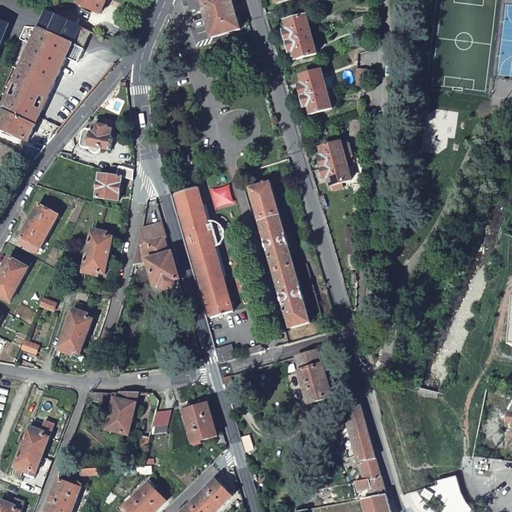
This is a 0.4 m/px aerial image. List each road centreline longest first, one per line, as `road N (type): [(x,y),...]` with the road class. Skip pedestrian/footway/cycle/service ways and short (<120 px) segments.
road 1 (secondary): [(403,511),(253,0)]
road 2 (unclassified): [(154,171),(141,184),(118,304),(87,383)]
road 3 (residential): [(136,64),(123,67),(37,168),(0,234)]
road 4 (tertiary): [(154,171),(214,372)]
road 5 (residential): [(171,0),(225,157)]
road 6 (unclassified): [(87,383),(39,511)]
road 7 (unclassified): [(87,383),(214,372)]
